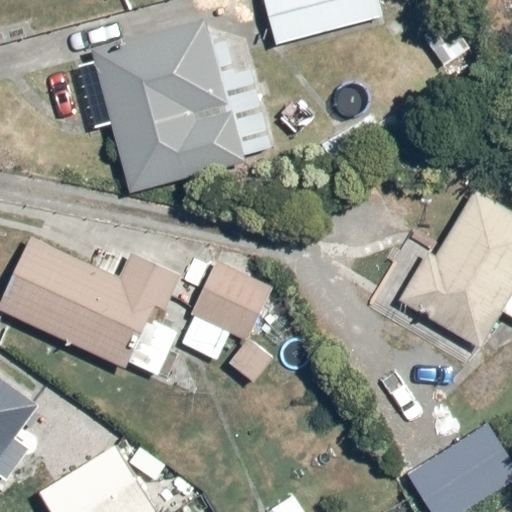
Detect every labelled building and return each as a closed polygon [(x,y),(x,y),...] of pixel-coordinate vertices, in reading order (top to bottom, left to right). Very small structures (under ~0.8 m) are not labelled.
[(386,16),(381,0),(265,0),(276,42),(386,16)] [(204,18),(93,47),(130,190),(245,161),(232,110),(197,119),(194,111),(226,103),(204,18)] [(428,250),(399,299),(480,346),(511,291),(511,208),(475,186),(435,254),(428,250)] [(120,277),(30,235),(0,301),(0,308),(125,367),(155,302),(163,306),(179,272),(132,251),(120,277)] [(276,353),(245,336),(228,368),(259,384),(276,353)] [(0,473),(7,478),(29,446),(15,437),(40,402),(0,373),(0,473)] [(155,511),(163,507),(122,440),(43,489),(57,511),(155,511)]
